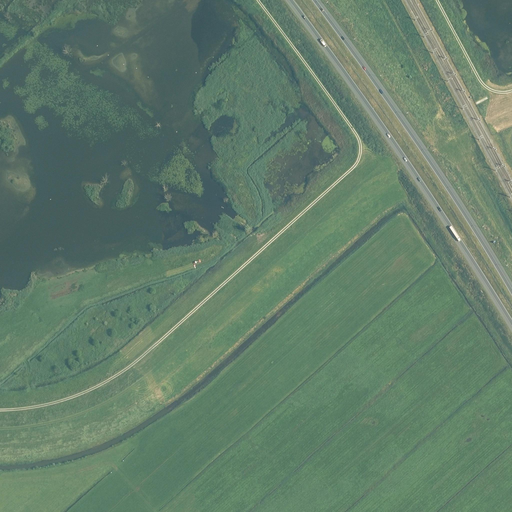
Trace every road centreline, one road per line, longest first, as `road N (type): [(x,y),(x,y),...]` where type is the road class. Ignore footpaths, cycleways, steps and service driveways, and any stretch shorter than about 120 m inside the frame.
road 1 (track): [(0,429),(63,419),(127,390),(358,185),(395,165)]
road 2 (trunk): [(290,0),(511,323)]
road 3 (trunk): [(511,293),(314,0)]
